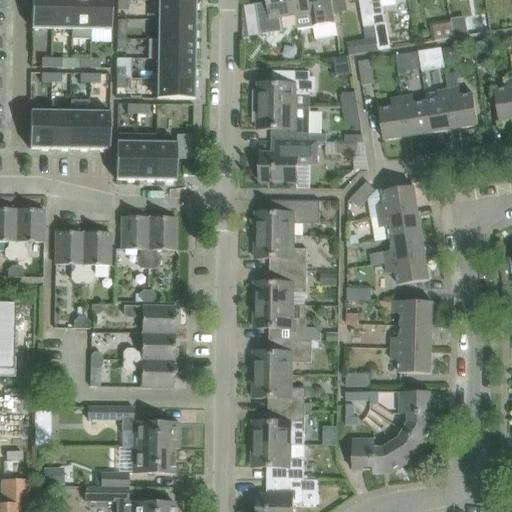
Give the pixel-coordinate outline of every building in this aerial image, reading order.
[(32,0),(32,30),(52,30),(52,0),(32,0)] [(52,0),(52,30),(71,31),(71,0),(52,0)] [(71,31),(71,40),(91,41),(91,31),(91,0),(71,0),(71,31)] [(91,0),(91,31),(91,43),(111,43),(111,31),(111,0),(91,0)] [(117,0),(117,11),(126,11),(126,0),(117,0)] [(261,36),(281,33),(284,32),(282,17),(296,15),(293,0),(268,0),(270,8),(257,10),(261,36)] [(293,0),(296,15),(298,30),(336,24),(332,0),(321,0),(319,0),(293,0)] [(359,0),(366,40),(346,43),(348,56),(368,52),(379,50),(376,32),(370,0),(359,0)] [(370,0),(376,32),(386,30),(382,5),(395,3),(394,1),(399,0),(370,0)] [(158,1),(158,21),(196,21),(196,2),(158,1)] [(452,24),(454,38),(467,36),(466,31),(464,17),(451,19),(452,24)] [(158,21),(157,41),(195,41),(196,21),(158,21)] [(452,24),(434,27),(436,41),(454,38),(452,24)] [(117,30),(117,40),(125,40),(126,30),(117,30)] [(117,40),(116,50),(125,50),(125,40),(117,40)] [(148,41),(148,60),(157,60),(195,61),(195,41),(157,41),(148,41)] [(486,42),(474,44),(478,68),(489,66),(486,42)] [(428,52),(430,68),(443,66),(441,50),(428,52)] [(405,56),(395,57),(398,72),(408,71),(405,56)] [(41,59),(41,68),(51,68),(51,59),(41,59)] [(51,59),(51,68),(61,68),(61,59),(51,59)] [(80,59),(80,68),(90,68),(90,59),(80,59)] [(90,59),(90,68),(100,69),(100,60),(90,59)] [(157,60),(156,80),(192,80),(195,80),(195,61),(157,60)] [(359,63),(363,86),(374,84),(370,61),(359,63)] [(116,69),(116,78),(125,79),(125,69),(116,69)] [(258,85),(258,107),(310,108),(310,93),(314,93),(314,78),(310,78),(311,73),(303,73),(283,72),(282,85),(258,85)] [(41,74),(41,83),(51,83),(51,74),(41,74)] [(51,74),(51,83),(61,83),(61,74),(51,74)] [(80,75),(80,84),(90,84),(90,75),(80,75)] [(90,75),(90,84),(100,84),(100,75),(90,75)] [(457,76),(446,78),(448,91),(459,89),(457,76)] [(116,78),(116,89),(125,89),(125,79),(116,78)] [(156,80),(156,100),(194,100),(195,80),(192,80),(156,80)] [(495,92),(500,123),(511,120),(511,80),(507,81),(508,90),(495,92)] [(461,97),(459,89),(448,91),(455,130),(479,126),(474,95),(461,97)] [(439,101),(427,103),(432,134),(455,130),(448,91),(437,93),(439,101)] [(341,98),(342,109),(357,109),(355,94),(343,95),(341,98)] [(413,97),(402,99),(408,138),(432,134),(427,103),(415,105),(413,97)] [(380,111),(381,122),(385,142),(408,138),(402,99),(391,100),(393,109),(380,111)] [(127,105),(127,114),(137,114),(137,105),(127,105)] [(137,105),(137,114),(147,115),(147,106),(137,105)] [(310,108),(258,107),(258,130),(277,131),(276,143),(317,143),(317,144),(326,144),(326,135),(309,135),(310,108)] [(357,109),(342,109),(345,123),(349,128),(355,127),(355,132),(361,132),(357,109)] [(30,147),(30,150),(50,150),(50,112),(30,112),(30,147)] [(50,112),(50,150),(69,150),(70,113),(50,112)] [(70,113),(69,150),(89,151),(90,113),(70,113)] [(90,113),(89,151),(109,151),(110,113),(90,113)] [(176,144),(176,160),(191,160),(191,159),(191,136),(176,136),(176,144)] [(116,143),(116,181),(136,181),(136,143),(116,143)] [(136,143),(136,181),(156,182),(156,144),(136,143)] [(317,143),(276,143),(276,154),(261,154),(261,183),(298,184),(298,164),(317,164),(317,144),(317,143)] [(363,143),(353,143),(343,143),(338,143),(338,153),(357,153),(360,153),(362,165),(367,164),(363,143)] [(156,144),(156,182),(176,182),(176,160),(176,144),(156,144)] [(367,183),(350,200),(359,209),(376,192),(367,183)] [(377,207),(379,218),(418,211),(414,187),(383,192),(384,200),(385,205),(377,207)] [(256,214),(256,237),(294,237),(294,225),(320,225),(320,222),(320,202),(280,201),(280,214),(256,214)] [(0,242),(9,243),(9,247),(6,251),(5,257),(10,261),(16,262),(17,210),(0,209),(0,242)] [(17,210),(16,262),(23,262),(27,258),(28,251),(24,248),(24,243),(44,244),(44,211),(17,210)] [(418,211),(379,218),(381,229),(389,227),(391,239),(422,234),(418,211)] [(122,218),(121,238),(121,251),(140,251),(140,256),(137,259),(136,266),(140,270),(148,270),(149,218),(122,218)] [(149,218),(148,270),(156,270),(160,267),(160,260),(157,256),(157,251),(176,252),(176,219),(149,218)] [(347,234),(349,246),(363,243),(361,232),(347,234)] [(83,233),(56,233),(55,266),(74,266),(74,271),(71,274),(71,281),(75,285),(82,285),(83,233)] [(83,233),(82,285),(90,285),(94,281),(94,275),(91,271),(91,266),(110,267),(110,254),(111,234),(83,233)] [(393,252),(373,255),(374,266),(385,264),(426,257),(422,234),(391,239),(393,252)] [(294,237),(256,237),(256,259),(280,260),(279,272),(307,272),(308,250),(293,250),(294,237)] [(426,257),(385,264),(387,275),(397,274),(399,287),(410,285),(430,281),(426,257)] [(7,270),(7,278),(16,278),(16,266),(12,266),(7,270)] [(307,294),(307,272),(279,272),(270,271),(270,284),(255,283),(255,306),(293,307),(293,294),(307,294)] [(320,274),(320,287),(337,287),(337,274),(320,274)] [(347,289),(347,301),(371,302),(372,290),(347,289)] [(143,303),(148,303),(148,291),(143,291),(140,294),(140,300),(143,303)] [(0,302),(0,369),(14,370),(15,303),(0,302)] [(433,303),(381,302),(380,310),(393,311),(393,314),(401,314),(401,327),(432,328),(433,303)] [(103,310),(104,306),(91,306),(91,310),(94,314),(100,314),(103,310)] [(293,307),(255,306),(254,329),(270,329),(270,341),(278,341),(319,341),(320,341),(320,332),(317,328),(306,328),(307,307),(293,307)] [(142,316),(142,334),(175,335),(175,308),(124,307),(123,315),(127,319),(134,319),(137,316),(142,316)] [(73,322),(73,330),(82,330),(82,318),(78,318),(73,322)] [(392,339),(392,350),(432,351),(432,328),(401,327),(401,339),(392,339)] [(123,353),(123,361),(174,362),(175,335),(142,334),(141,353),(137,353),(133,350),(126,350),(123,353)] [(319,347),(319,341),(278,341),(278,353),(254,353),(254,376),(292,377),(292,364),(312,364),(312,347),(319,347)] [(392,350),(392,361),(399,362),(399,374),(411,375),(431,375),(432,351),(392,350)] [(91,356),(90,361),(103,361),(103,356),(100,353),(94,353),(91,356)] [(96,370),(99,369),(103,365),(103,361),(90,361),(90,370),(96,370)] [(174,362),(123,361),(122,369),(126,373),(133,373),(137,370),(141,370),(141,389),(174,389),(174,362)] [(370,387),(370,385),(370,375),(347,375),(346,387),(370,387)] [(292,377),(254,376),(254,399),(277,399),(277,411),(305,411),(306,389),(292,389),(292,377)] [(346,401),(358,401),(358,393),(346,393),(346,401)] [(358,401),(370,401),(370,393),(358,393),(358,401)] [(370,393),(370,401),(370,405),(378,405),(378,393),(370,393)] [(409,423),(404,432),(426,444),(434,430),(434,413),(427,413),(427,404),(431,404),(431,393),(400,393),(400,415),(409,415),(409,423)] [(355,406),(345,406),(346,418),(355,417),(355,406)] [(133,421),(134,409),(87,408),(87,420),(95,420),(122,421),(133,421)] [(318,481),(304,481),(305,411),(277,411),(277,423),(253,423),(253,468),(272,469),(272,482),(318,483),(318,481)] [(50,412),(35,413),(35,424),(50,424),(50,412)] [(358,417),(355,417),(346,418),(346,427),(359,427),(358,417)] [(179,450),(179,424),(133,423),(133,421),(122,421),(122,433),(137,433),(137,449),(175,450),(179,450)] [(400,440),(391,444),(404,466),(418,458),(426,444),(404,432),(400,440)] [(353,441),(353,451),(353,471),(364,471),(364,468),(373,468),(374,475),(390,475),(404,466),(391,444),(383,449),(375,449),(375,441),(353,441)] [(175,450),(137,449),(133,448),(133,475),(174,476),(175,450)] [(101,474),(100,487),(128,488),(129,475),(101,474)] [(0,505),(0,504),(0,511),(28,511),(28,504),(28,480),(0,480),(0,505)] [(293,511),(293,505),(317,505),(318,483),(272,482),(272,496),(259,496),(258,511),(293,511)] [(100,487),(84,487),(85,502),(116,502),(128,502),(128,488),(100,487)] [(34,488),(34,500),(46,500),(46,488),(37,488),(34,488)] [(128,502),(116,502),(115,511),(173,511),(174,503),(128,503),(128,502)]
